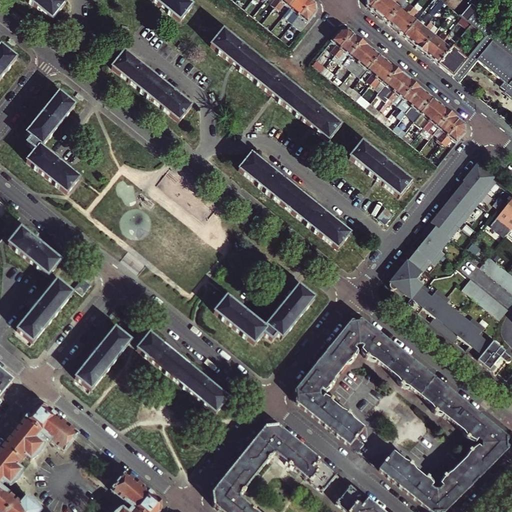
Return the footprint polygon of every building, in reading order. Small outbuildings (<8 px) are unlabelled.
[(25,0),(52,21),(65,5),(58,0),(25,0)] [(192,7),(183,0),(151,0),(160,6),(179,22),(192,7)] [(281,0),(275,0),(272,4),(274,5),(272,7),(275,9),(281,0)] [(285,5),(290,10),(297,0),(281,0),(275,9),(279,12),(285,5)] [(292,25),(311,1),(309,0),(297,0),(290,10),(283,18),(292,25)] [(365,0),(366,7),(370,10),(378,0),(365,0)] [(378,0),(370,10),(378,17),(392,0),(378,0)] [(392,0),(378,17),(387,24),(400,8),(395,4),(398,0),(392,0)] [(474,0),(460,16),(461,17),(467,21),(472,15),(484,0),(474,0)] [(292,25),(301,32),(316,13),(315,4),(311,1),(292,25)] [(419,17),(416,21),(403,37),(412,44),(430,22),(445,4),(441,1),(424,21),(419,17)] [(400,8),(387,24),(395,30),(413,7),(411,5),(409,7),(408,6),(404,11),(400,8)] [(413,7),(395,30),(403,37),(416,21),(412,17),(416,12),(415,11),(416,9),(413,7)] [(256,14),(252,18),(262,25),(265,21),(256,14)] [(511,46),(472,15),(467,21),(471,25),(477,29),(486,37),(467,60),(453,77),(460,83),(477,61),(504,82),(501,87),(506,91),(505,93),(509,97),(508,97),(511,100),(511,46)] [(421,51),(433,35),(430,32),(433,28),(432,27),(433,25),(430,22),(412,44),(421,51)] [(438,29),(433,25),(432,27),(433,28),(430,32),(433,35),(438,29)] [(471,25),(467,30),(472,34),(477,29),(471,25)] [(353,34),(347,30),(340,31),(331,43),(336,47),(332,52),(333,53),(332,55),(334,57),(353,34)] [(311,128),(328,142),(340,126),(222,31),(210,47),(234,66),(273,98),(311,128)] [(353,34),(334,57),(337,59),(339,57),(340,58),(344,53),(349,57),(362,42),(353,34)] [(438,39),(433,35),(421,51),(429,58),(447,36),(444,34),(442,36),(441,35),(438,39)] [(447,36),(429,58),(438,65),(451,49),(447,45),(450,42),(449,41),(450,39),(447,36)] [(456,43),(450,39),(449,41),(450,42),(447,45),(451,49),(454,46),(456,43)] [(350,69),(353,72),(371,49),(362,42),(349,57),(354,61),(350,66),(351,67),(350,69)] [(0,79),(16,59),(0,47),(0,46),(0,79)] [(451,49),(438,65),(453,77),(467,60),(460,53),(460,52),(454,46),(451,49)] [(362,68),(367,72),(379,56),(371,49),(353,72),(355,74),(357,72),(358,73),(362,68)] [(337,59),(343,64),(349,57),(344,53),(340,58),(339,57),(337,59)] [(138,64),(124,54),(112,69),(179,123),(191,107),(178,96),(180,94),(176,91),(173,88),(171,91),(145,70),(147,67),(143,65),(140,62),(138,64)] [(379,56),(367,72),(371,76),(368,80),(369,81),(367,83),(370,86),(376,79),(389,64),(379,56)] [(325,68),(316,61),(312,66),(321,74),(325,68)] [(385,86),(398,71),(389,64),(376,79),(380,83),(377,88),(378,89),(376,91),(379,93),(385,86)] [(330,81),(334,76),(325,68),(321,74),(330,81)] [(406,78),(398,71),(385,86),(389,90),(386,95),(387,96),(385,98),(388,100),(406,78)] [(334,76),(330,81),(339,88),(343,83),(334,76)] [(397,108),(398,105),(415,85),(406,78),(388,100),(397,108)] [(380,83),(376,79),(370,86),(376,91),(378,89),(377,88),(380,83)] [(348,95),(352,89),(344,83),(343,83),(339,88),(348,95)] [(415,85),(398,105),(405,111),(403,112),(406,115),(425,92),(415,85)] [(389,90),(385,86),(379,93),(385,98),(387,96),(386,95),(389,90)] [(352,89),(348,95),(357,103),(362,97),(362,96),(353,89),(352,89)] [(425,92),(406,115),(409,117),(411,115),(412,116),(416,111),(420,115),(433,99),(425,92)] [(39,147),(41,148),(74,106),(59,94),(46,110),(44,108),(38,115),(40,117),(27,134),(31,138),(27,144),(36,151),(39,147)] [(366,110),(371,104),(362,97),(357,103),(366,110)] [(433,99),(420,115),(425,119),(421,124),(422,125),(421,127),(424,129),(425,127),(442,107),(433,99)] [(371,104),(366,110),(375,117),(379,111),(371,104)] [(438,129),(451,113),(442,107),(425,127),(428,129),(429,130),(433,125),(438,129)] [(379,111),(375,117),(383,124),(388,118),(379,111)] [(443,141),(460,121),(451,113),(438,129),(443,133),(439,138),(443,141)] [(388,118),(383,124),(393,132),(398,126),(388,118)] [(465,125),(460,121),(443,141),(447,145),(451,140),(456,144),(465,132),(465,125)] [(401,138),(406,133),(398,126),(393,132),(401,138)] [(415,140),(410,146),(419,153),(423,147),(415,140)] [(377,182),(399,199),(412,183),(362,143),(349,159),(377,182)] [(39,147),(36,151),(27,162),(67,194),(79,179),(63,166),(65,164),(58,158),(56,160),(41,148),(39,147)] [(272,172),(251,155),(238,171),(337,251),(349,235),(328,218),(330,215),(327,212),(323,209),(321,212),(280,178),(281,176),(278,173),(274,170),(272,172)] [(497,181),(477,166),(468,177),(449,201),(461,211),(452,222),(439,212),(420,236),(425,240),(416,252),(411,248),(401,260),(406,264),(389,285),(389,286),(389,287),(389,289),(390,290),(391,291),(393,291),(395,290),(397,289),(410,300),(406,305),(418,315),(422,310),(433,319),(430,324),(453,343),(457,338),(469,347),(465,352),(495,376),(506,363),(507,364),(509,364),(511,363),(511,361),(511,360),(511,359),(504,354),(505,353),(482,334),(485,330),(472,320),(469,324),(447,305),(450,302),(437,291),(434,295),(421,285),(417,281),(420,278),(430,264),(434,268),(445,255),(441,252),(450,239),(497,181)] [(511,199),(496,219),(503,224),(504,222),(511,228),(511,199)] [(444,206),(439,212),(452,222),(461,211),(449,201),(444,206)] [(378,219),(386,225),(394,214),(385,208),(378,219)] [(37,243),(21,229),(8,245),(48,277),(60,262),(45,249),(46,246),(39,240),(37,243)] [(511,277),(488,259),(480,270),(511,296),(511,277)] [(73,294),(57,282),(40,303),(38,301),(32,308),(34,310),(17,331),(32,344),(60,309),(73,294)] [(470,282),(461,292),(498,322),(507,312),(470,282)] [(266,329),(263,334),(272,341),(277,335),(282,339),(314,299),(299,287),(286,302),(284,301),(278,308),(280,310),(265,328),(266,329)] [(266,329),(265,328),(251,317),(253,314),(245,308),(243,311),(227,297),(214,313),(254,345),(263,334),(266,329)] [(353,321),(352,321),(333,344),(354,360),(357,357),(357,355),(356,352),(354,350),(356,347),(356,346),(361,346),(361,347),(363,348),(361,352),(361,353),(362,355),(363,356),(365,358),(382,338),(361,321),(359,320),(357,320),(353,321)] [(90,356),(92,358),(75,379),(90,391),(131,342),(115,329),(98,350),(96,348),(90,356)] [(166,348),(149,335),(137,350),(176,382),(189,366),(173,354),(175,351),(168,346),(166,348)] [(385,368),(399,351),(382,338),(365,358),(369,361),(370,361),(372,361),(373,361),(375,360),(385,368)] [(354,360),(333,344),(312,371),(332,388),(335,385),(335,384),(335,381),(334,379),(346,364),(349,364),(351,364),(352,363),(354,360)] [(396,377),(396,379),(395,380),(396,381),(397,383),(404,389),(406,390),(408,389),(409,388),(417,394),(430,377),(399,351),(385,368),(396,377)] [(205,379),(189,366),(176,382),(215,414),(228,398),(212,385),(213,383),(206,377),(205,379)] [(0,395),(12,381),(0,371),(0,395)] [(332,388),(312,371),(294,393),(293,396),(293,399),(295,402),(296,404),(316,420),(331,403),(333,400),(330,398),(327,397),(326,397),(325,398),(323,399),(321,398),(319,398),(319,392),(321,392),(322,390),(324,391),(326,392),(327,392),(329,391),(331,390),(332,388)] [(438,383),(430,377),(417,394),(424,400),(438,383)] [(467,406),(438,383),(424,400),(431,406),(431,408),(431,410),(432,412),(437,416),(439,416),(441,416),(443,415),(453,423),(467,406)] [(341,411),(331,403),(316,420),(357,453),(364,444),(357,438),(363,429),(353,420),(353,416),(352,415),(346,410),(345,410),(343,410),(342,410),(341,411)] [(467,440),(483,419),(467,406),(453,423),(463,432),(463,433),(463,435),(463,437),(467,440)] [(20,427),(38,441),(43,436),(63,453),(78,435),(46,409),(34,410),(20,427)] [(507,438),(483,419),(467,440),(470,443),(473,443),(475,443),(476,442),(478,440),(482,443),(482,447),(480,449),(479,448),(477,447),(475,447),(473,447),(472,448),(469,450),(488,470),(507,451),(507,438)] [(20,427),(6,444),(24,459),(26,456),(31,461),(39,455),(43,446),(38,441),(20,427)] [(276,455),(286,463),(300,446),(278,428),(265,429),(252,445),(270,460),(273,457),(272,456),(273,455),(276,455)] [(17,467),(24,459),(6,444),(0,451),(0,487),(0,488),(5,482),(11,487),(18,482),(19,480),(23,472),(17,467)] [(252,445),(225,478),(244,493),(246,490),(245,489),(267,462),(268,463),(270,460),(252,445)] [(322,493),(336,475),(300,446),(286,463),(285,464),(293,470),(293,469),(322,493)] [(462,496),(488,470),(469,450),(465,454),(465,456),(466,459),(466,460),(452,474),(451,473),(450,473),(447,473),(446,474),(443,477),(462,496)] [(371,465),(411,497),(425,480),(414,471),(415,470),(415,467),(414,466),(408,461),(407,461),(405,461),(403,462),(393,454),(386,462),(379,456),(371,465)] [(111,492),(132,509),(135,511),(158,511),(158,501),(126,474),(111,492)] [(427,477),(425,480),(411,497),(429,511),(445,511),(462,496),(443,477),(441,479),(440,480),(440,482),(440,485),(442,487),(440,490),(434,491),(434,490),(432,488),(432,486),(432,482),(431,479),(427,477)] [(244,493),(225,478),(212,494),(213,507),(219,511),(248,511),(252,508),(248,504),(247,505),(240,499),(239,496),(240,495),(241,496),(244,493)] [(381,511),(350,486),(336,504),(345,511),(381,511)] [(0,488),(0,487),(0,511),(6,511),(16,501),(0,488)] [(21,505),(16,501),(6,511),(40,511),(41,511),(36,505),(34,503),(26,500),(21,505)]
